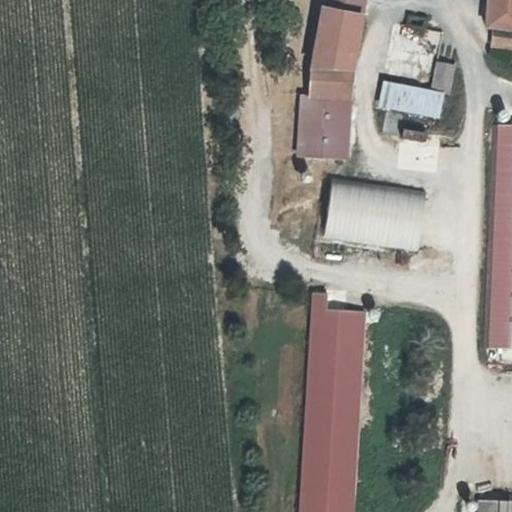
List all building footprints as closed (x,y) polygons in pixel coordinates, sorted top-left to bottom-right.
[(326,0),(322,26),(318,85),(347,87),(347,82),(356,82),(359,0),(326,0)] [(410,0),(380,0),(406,9),(410,0)] [(511,0),(490,0),(489,24),(505,25),(511,25),(511,0)] [(433,60),(428,88),(380,80),(375,109),(442,119),(451,63),(433,60)] [(346,122),(347,87),(318,85),(317,123),(346,122)] [(384,131),(421,139),(425,119),(388,112),(384,131)] [(511,123),(509,123),(499,123),(496,343),(511,343),(511,123)] [(328,178),(320,240),(415,251),(422,189),(328,178)] [(370,262),(396,262),(396,247),(370,248),(370,262)] [(315,511),(361,511),(369,330),(335,329),(335,313),(320,312),(320,328),(323,328),(315,511)] [(511,511),(511,497),(492,497),(491,511),(511,511)]
